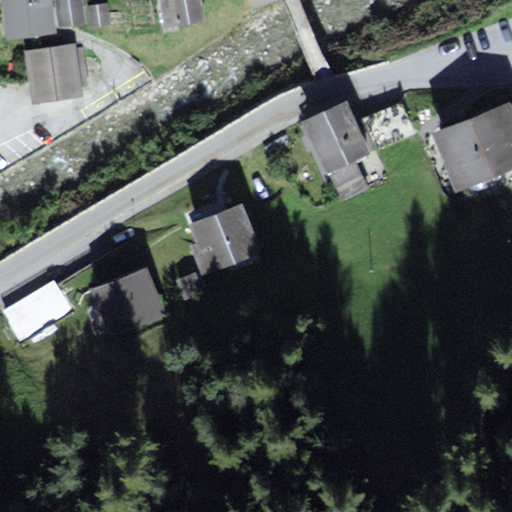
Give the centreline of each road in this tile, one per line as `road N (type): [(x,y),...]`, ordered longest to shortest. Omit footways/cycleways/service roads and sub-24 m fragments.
road 1 (tertiary): [(0,284),(329,92)]
road 2 (unclassified): [(511,75),(413,76),(329,92)]
